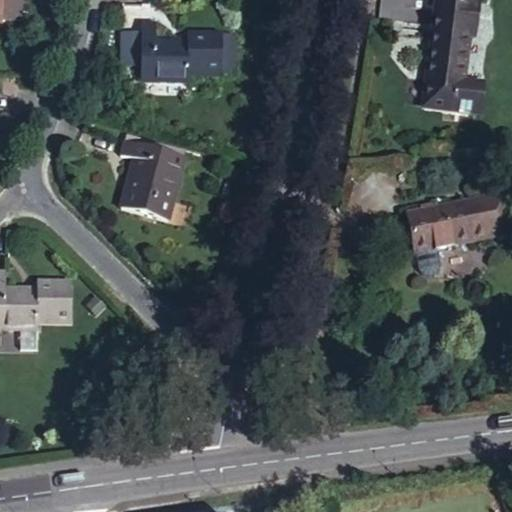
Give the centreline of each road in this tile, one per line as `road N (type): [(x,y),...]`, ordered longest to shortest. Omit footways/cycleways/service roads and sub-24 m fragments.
road 1 (residential): [(313,0),(273,203),(242,295)]
road 2 (tertiary): [(511,430),(222,469)]
road 3 (residential): [(216,370),(34,191)]
road 4 (tertiary): [(222,469),(0,499)]
road 5 (residential): [(34,191),(79,0)]
